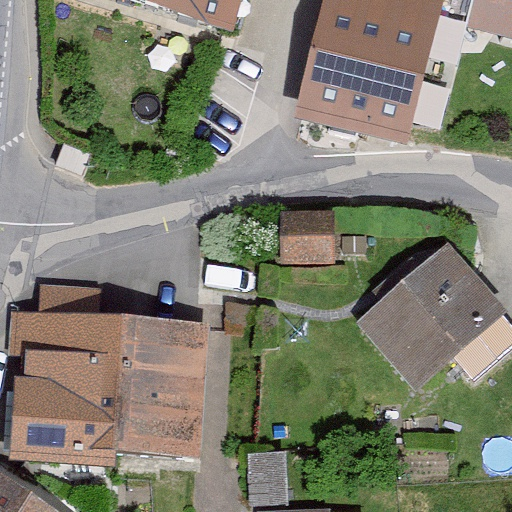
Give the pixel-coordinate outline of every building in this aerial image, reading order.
[(73,0),(227,47),(241,0),(73,0)] [(326,0),(292,131),(401,160),(442,0),(326,0)] [(511,0),(480,0),(474,28),(511,37),(511,0)] [(333,226),(278,225),(277,274),(332,274),(333,226)] [(445,255),(353,333),(413,404),(505,325),(445,255)] [(12,326),(4,471),(201,482),(209,337),(12,326)] [(292,502),(293,451),(254,449),(252,501),(292,502)] [(0,511),(43,511),(0,483),(0,511)]
